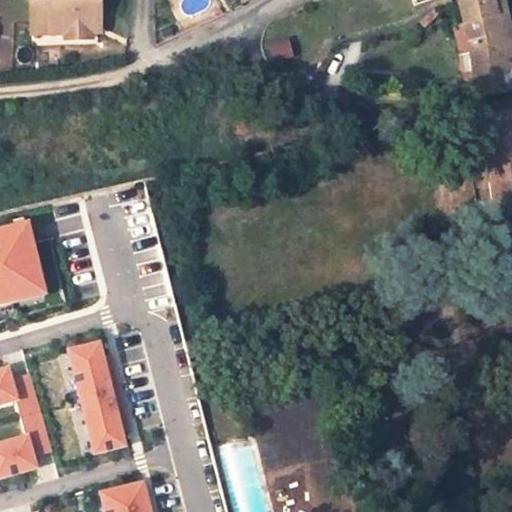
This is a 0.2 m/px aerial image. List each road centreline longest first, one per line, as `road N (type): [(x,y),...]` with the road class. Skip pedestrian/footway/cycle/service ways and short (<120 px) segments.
road 1 (residential): [(0,511),(183,459)]
road 2 (track): [(0,93),(79,86),(158,59)]
road 3 (residential): [(144,311),(183,459)]
road 4 (residential): [(144,311),(0,351)]
road 5 (unclassified): [(283,0),(158,59)]
